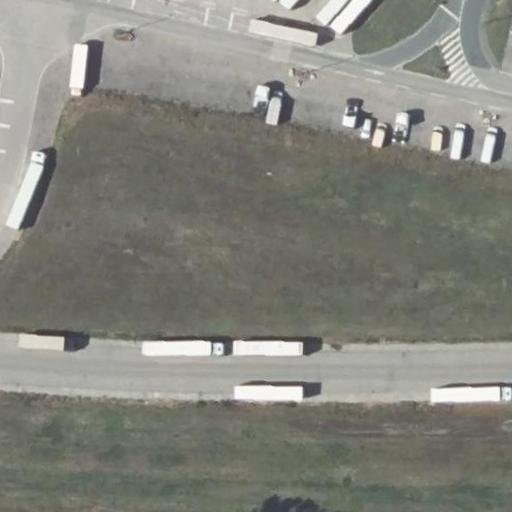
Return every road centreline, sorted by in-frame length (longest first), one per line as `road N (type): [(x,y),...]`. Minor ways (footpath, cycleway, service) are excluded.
road 1 (residential): [(84,0),(340,64)]
road 2 (residential): [(340,64),(511,99)]
road 3 (residential): [(340,64),(393,56),(437,25),(454,0)]
